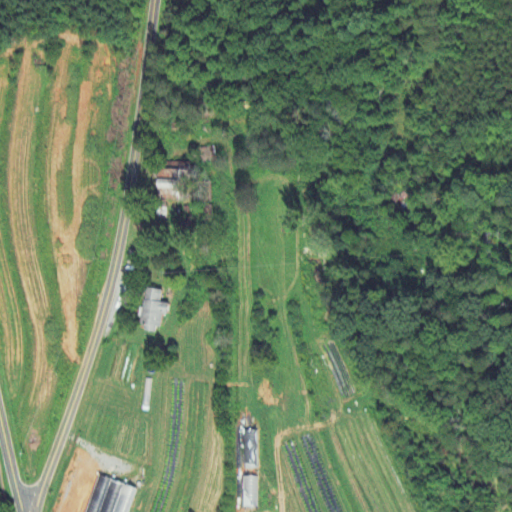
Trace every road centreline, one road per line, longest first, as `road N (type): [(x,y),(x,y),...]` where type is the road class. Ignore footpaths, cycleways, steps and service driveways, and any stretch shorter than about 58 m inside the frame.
road 1 (residential): [(31,511),(117,275),(152,0)]
road 2 (residential): [(424,0),(441,55),(409,116)]
